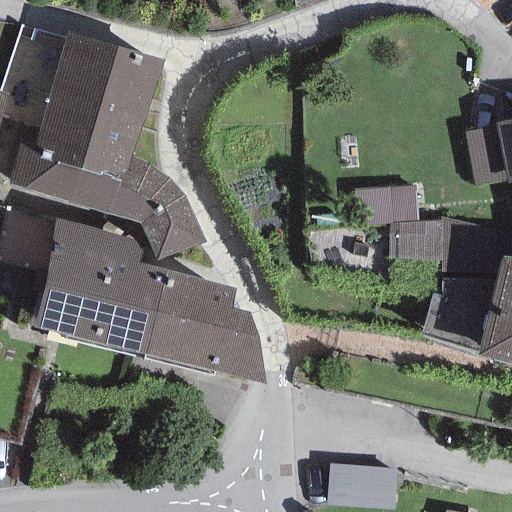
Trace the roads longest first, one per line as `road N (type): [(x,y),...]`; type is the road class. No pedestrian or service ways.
road 1 (residential): [(253,496),(270,430),(268,347),(245,278),(187,164),(200,61)]
road 2 (residential): [(0,12),(200,61)]
road 3 (residential): [(53,511),(253,496)]
road 4 (residential): [(200,61),(369,0)]
